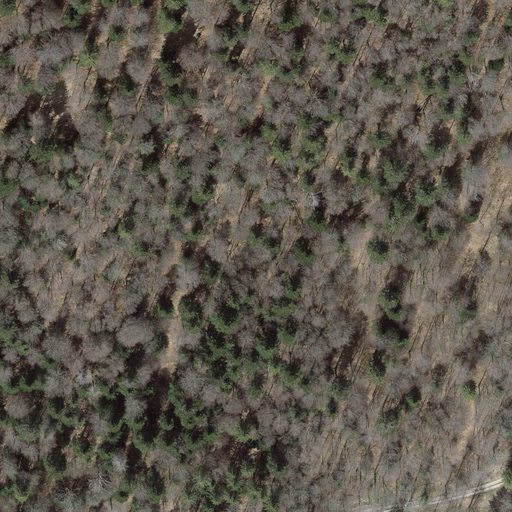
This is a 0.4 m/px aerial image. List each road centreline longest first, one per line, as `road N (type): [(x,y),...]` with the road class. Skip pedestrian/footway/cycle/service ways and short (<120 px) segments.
road 1 (track): [(0,368),(91,315),(263,246),(511,129)]
road 2 (track): [(0,111),(248,0)]
